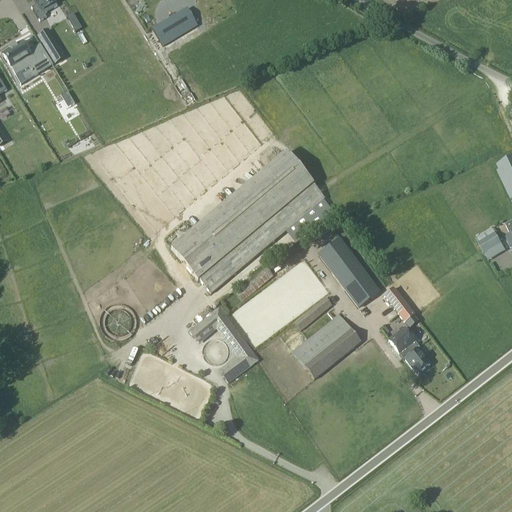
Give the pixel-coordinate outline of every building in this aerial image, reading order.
[(33,0),(35,5),(36,4),(37,5),(31,9),(39,23),(46,19),(44,15),(57,7),(52,0),(33,0)] [(116,28),(132,19),(120,0),(72,0),(76,6),(75,2),(90,26),(96,22),(92,7),(102,4),(116,28)] [(131,0),(139,13),(160,0),(131,0)] [(186,9),(151,29),(162,47),(170,43),(197,27),(186,9)] [(72,15),(66,19),(75,34),(81,30),(72,15)] [(195,29),(173,41),(182,58),(175,61),(183,76),(212,60),(195,29)] [(47,31),(37,37),(54,65),(64,58),(47,31)] [(8,52),(1,57),(14,78),(29,68),(31,72),(30,72),(31,74),(32,73),(34,77),(51,66),(52,67),(52,66),(39,45),(27,53),(21,44),(15,49),(14,48),(8,51),(8,52)] [(67,93),(60,98),(67,109),(74,105),(67,93)] [(184,239),(170,250),(181,263),(173,271),(183,281),(186,277),(193,287),(199,281),(210,295),(285,232),(293,241),(330,209),(323,201),(312,187),(312,186),(286,154),(229,201),(223,193),(177,230),(184,239)] [(511,158),(496,166),(498,171),(497,172),(511,203),(511,221),(504,224),(509,236),(505,238),(510,248),(511,247),(511,158)] [(483,254),(501,244),(494,233),(477,243),(483,254)] [(358,309),(379,293),(339,240),(317,256),(358,309)] [(272,277),(266,269),(235,294),(241,302),(272,277)] [(414,317),(392,290),(383,297),(404,324),(414,317)] [(317,296),(305,304),(302,300),(281,314),(288,325),(307,312),(306,310),(320,301),(317,296)] [(324,299),(293,324),(300,332),(331,307),(331,306),(324,299)] [(185,315),(192,325),(212,311),(205,301),(185,315)] [(219,308),(189,333),(196,341),(214,326),(224,338),(226,336),(235,346),(232,348),(240,357),(222,372),(224,375),(231,384),(260,359),(225,317),(226,316),(219,308)] [(360,343),(338,316),(291,353),(313,381),(360,343)] [(419,348),(403,329),(388,341),(403,361),(404,360),(416,375),(430,365),(418,349),(419,348)]
